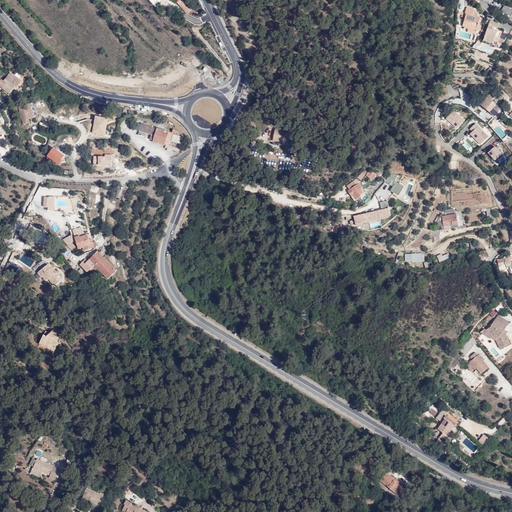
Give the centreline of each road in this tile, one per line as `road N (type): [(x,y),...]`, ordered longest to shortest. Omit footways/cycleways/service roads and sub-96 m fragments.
road 1 (primary): [(511,493),(450,470),(184,308),(164,267),(187,184)]
road 2 (primary): [(156,103),(97,96),(67,82),(0,12)]
